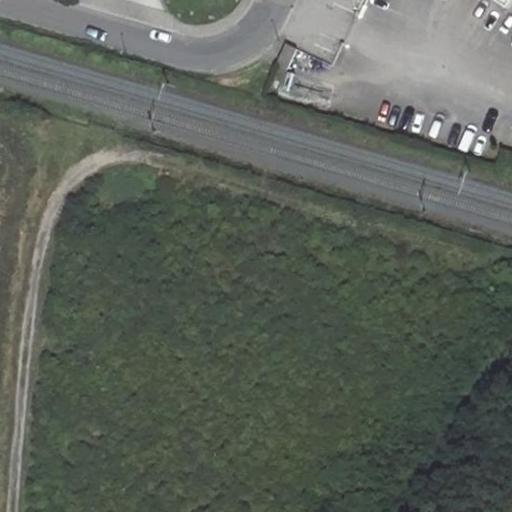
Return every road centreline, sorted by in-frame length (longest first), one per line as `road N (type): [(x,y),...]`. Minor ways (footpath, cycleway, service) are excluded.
road 1 (unclassified): [(118,159),(85,171),(46,225),(34,268),(13,511)]
road 2 (residential): [(0,1),(159,51),(220,57),(257,39),(279,0)]
road 3 (unknown): [(312,5),(396,50),(511,91)]
